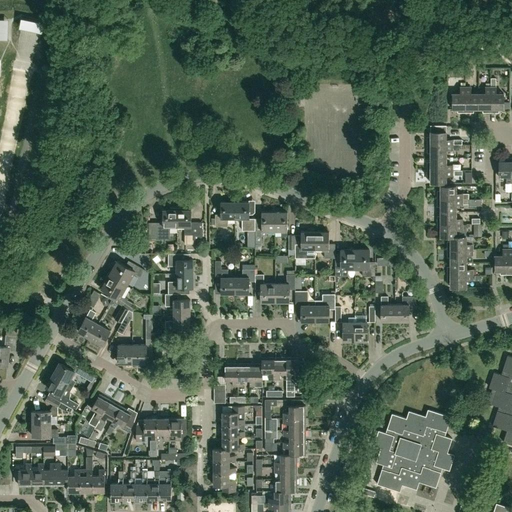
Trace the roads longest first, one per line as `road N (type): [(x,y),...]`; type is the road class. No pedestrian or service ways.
road 1 (residential): [(51,332),(115,226),(132,206),(178,181),(252,180),(380,229)]
road 2 (residential): [(380,229),(404,191),(409,77),(439,27),(485,0)]
road 3 (residential): [(51,332),(153,396),(208,382)]
road 4 (residential): [(367,379),(291,340),(288,325),(218,325)]
road 5 (residential): [(316,511),(367,379)]
road 6 (residential): [(380,229),(425,277),(445,335)]
